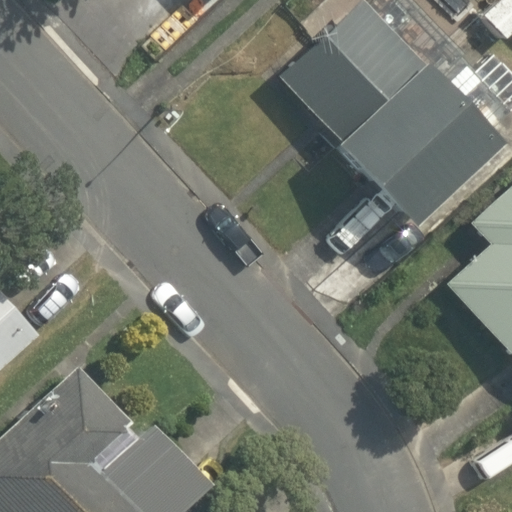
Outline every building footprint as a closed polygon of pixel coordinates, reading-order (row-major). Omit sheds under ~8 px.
[(418,77),(348,0),(344,0),(263,72),(320,135),(312,141),(385,224),(478,139),(476,136),(500,114),(496,109),(511,96),(511,83),(484,53),(462,70),(447,52),(418,77)] [(495,38),(511,22),(511,0),(485,0),(488,2),(474,16),(495,38)] [(511,372),(511,171),(457,224),(475,243),(431,283),(511,372)] [(0,338),(10,330),(0,318),(0,338)] [(0,511),(151,511),(186,479),(132,420),(117,433),(109,424),(115,419),(64,364),(0,423),(0,511)]
